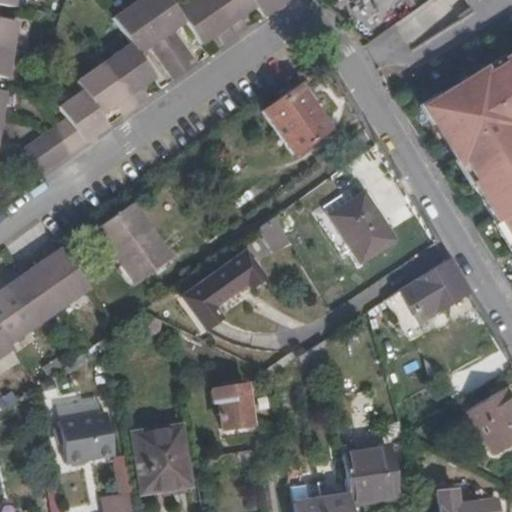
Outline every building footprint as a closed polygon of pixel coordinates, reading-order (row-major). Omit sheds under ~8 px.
[(167,0),(137,0),(134,2),(160,39),(172,31),(183,22),(175,11),(167,0)] [(190,0),(175,11),(183,22),(199,45),(215,34),(222,45),(234,37),(208,0),(190,0)] [(208,0),(234,37),(246,29),(238,18),(253,7),(247,0),(208,0)] [(247,0),(253,7),(261,17),(285,0),(247,0)] [(129,44),(137,55),(148,47),(160,39),(134,2),(111,19),(129,44)] [(0,19),(0,49),(10,51),(15,22),(0,19)] [(160,39),(166,48),(178,40),(172,31),(160,39)] [(148,47),(154,56),(166,48),(160,39),(148,47)] [(178,40),(166,48),(184,72),(195,64),(178,40)] [(129,44),(101,63),(133,108),(146,99),(138,89),(153,78),(137,55),(129,44)] [(154,56),(172,81),(184,72),(166,48),(154,56)] [(0,77),(6,79),(10,51),(0,49),(0,77)] [(511,53),(498,63),(500,66),(477,81),(474,77),(421,111),(456,165),(460,163),(473,183),(469,186),(493,225),(497,222),(511,246),(508,248),(511,254),(511,134),(507,127),(511,123),(511,53)] [(74,82),(80,91),(99,116),(114,106),(122,116),(133,108),(101,63),(74,82)] [(262,111),(293,153),(329,128),(299,86),(262,111)] [(65,119),(54,127),(72,152),(106,127),(99,116),(80,91),(57,108),(65,119)] [(54,127),(43,135),(60,159),(72,152),(54,127)] [(43,135),(32,143),(49,167),(60,159),(43,135)] [(20,151),(37,176),(49,167),(32,143),(20,151)] [(327,217),(358,261),(391,239),(360,194),(327,217)] [(96,227),(134,279),(168,254),(133,203),(96,227)] [(275,219),(258,230),(271,252),(288,242),(275,219)] [(46,258),(32,268),(60,307),(88,288),(56,241),(42,252),(46,258)] [(180,299),(202,330),(219,319),(212,307),(244,285),(248,288),(262,278),(244,253),(222,267),(223,269),(180,299)] [(464,291),(445,259),(406,286),(413,298),(397,310),(409,327),(432,311),(433,313),(464,291)] [(13,273),(1,281),(33,326),(60,307),(32,268),(17,278),(13,273)] [(0,337),(6,346),(33,326),(1,281),(0,281),(0,337)] [(385,308),(381,302),(366,312),(371,317),(385,308)] [(0,357),(9,351),(6,346),(0,337),(0,357)] [(322,341),(293,360),(300,371),(324,356),(322,341)] [(487,377),(510,365),(504,354),(482,367),(487,377)] [(219,404),(223,429),(251,426),(246,390),(231,392),(230,390),(212,392),(214,404),(219,404)] [(466,414),(494,458),(511,446),(511,406),(502,390),(466,414)] [(58,422),(65,464),(111,456),(105,416),(58,422)] [(428,430),(436,440),(451,431),(443,420),(428,430)] [(132,437),(140,490),(186,482),(176,430),(132,437)] [(344,493),(346,502),(393,494),(387,449),(339,455),(344,493)] [(194,460),(197,476),(262,466),(250,451),(194,460)] [(112,458),(117,492),(132,489),(127,456),(112,458)] [(495,511),(494,500),(455,504),(453,490),(434,492),(436,511),(495,511)] [(344,493),(290,502),(291,511),(347,511),(346,502),(344,493)] [(134,511),(132,500),(102,504),(103,511),(134,511)]
